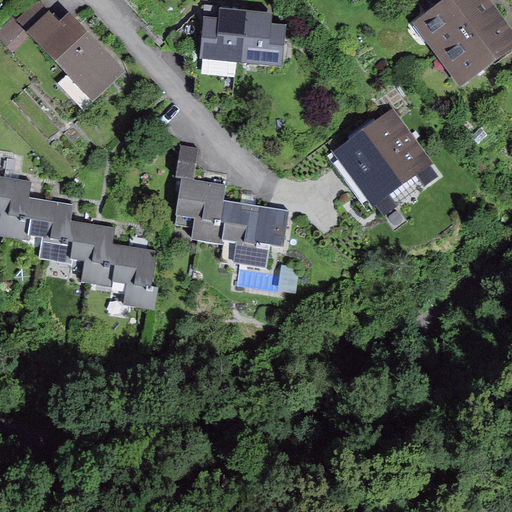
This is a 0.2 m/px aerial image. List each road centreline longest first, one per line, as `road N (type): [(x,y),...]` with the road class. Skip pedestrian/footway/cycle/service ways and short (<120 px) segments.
road 1 (residential): [(0,415),(87,440),(174,444),(263,427),(325,400),(511,257)]
road 2 (residential): [(317,192),(261,178),(96,0)]
